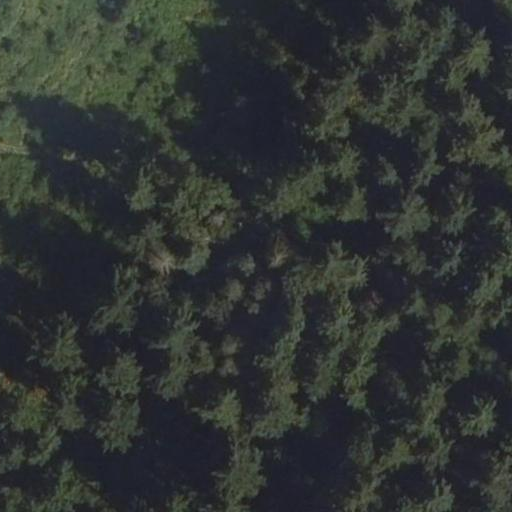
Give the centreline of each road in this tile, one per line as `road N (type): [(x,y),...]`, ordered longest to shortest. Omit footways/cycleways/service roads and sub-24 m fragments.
road 1 (track): [(0,122),(50,129),(234,185),(350,317),(511,400)]
road 2 (track): [(351,0),(234,185)]
